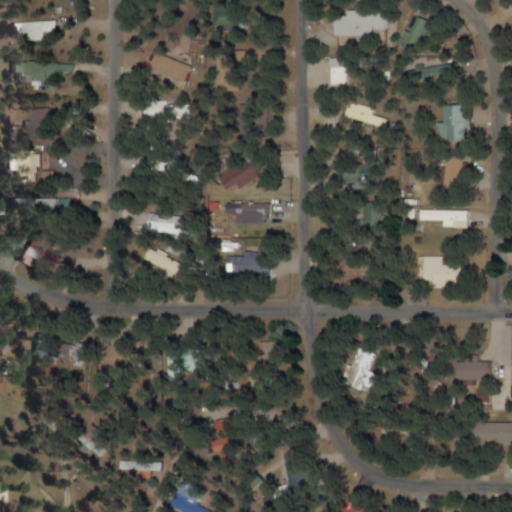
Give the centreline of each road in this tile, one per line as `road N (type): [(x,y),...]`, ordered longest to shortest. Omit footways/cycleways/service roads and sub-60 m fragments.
road 1 (residential): [(511,486),(387,481),(350,457),(320,414),(304,310),(296,0)]
road 2 (residential): [(0,272),(57,297),(109,307),(511,312)]
road 3 (residential): [(495,312),(496,70),(486,28),(452,0)]
road 4 (residential): [(115,0),(109,307)]
